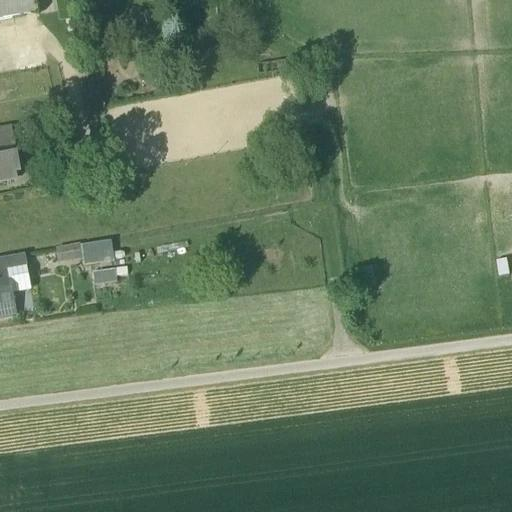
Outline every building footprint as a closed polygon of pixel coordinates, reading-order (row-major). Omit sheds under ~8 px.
[(0,0),(0,20),(36,15),(33,0),(0,0)] [(8,128),(0,129),(0,142),(11,140),(8,128)] [(0,142),(0,163),(14,161),(11,140),(0,142)] [(14,161),(0,163),(0,176),(6,175),(6,178),(18,176),(18,173),(18,172),(17,163),(16,162),(15,161),(14,161)] [(81,265),(111,261),(108,240),(78,245),(81,265)] [(54,246),(54,263),(78,262),(77,246),(54,246)] [(23,258),(0,262),(0,273),(6,273),(6,275),(25,271),(23,258)] [(90,272),(91,282),(124,279),(123,268),(90,272)] [(0,273),(0,320),(14,318),(6,275),(6,273),(0,273)]
